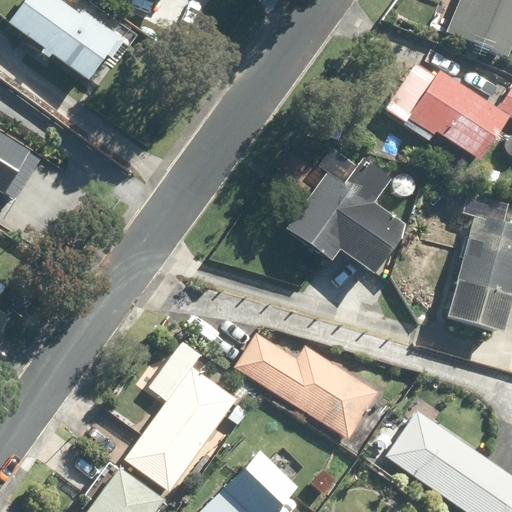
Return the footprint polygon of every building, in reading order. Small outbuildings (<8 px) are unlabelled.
[(41,57),(38,60),(46,66),(50,61),(86,88),(104,63),(107,65),(120,48),(80,18),(78,21),(49,0),(26,0),(5,29),(41,57)] [(511,0),(458,0),(445,32),(505,57),(506,53),(511,55),(511,0)] [(432,132),(476,160),(504,116),(436,73),(402,125),(427,141),(432,132)] [(511,85),(498,107),(511,116),(511,85)] [(0,201),(11,209),(38,168),(0,143),(0,201)] [(326,173),(285,228),(329,261),(370,204),(347,186),(359,170),(329,148),(316,166),(326,173)] [(511,227),(472,216),(445,315),(501,331),(511,291),(511,227)] [(378,228),(364,266),(389,275),(403,237),(378,228)] [(231,369),(346,439),(375,393),(302,348),(294,362),(251,335),(231,369)] [(231,403),(234,400),(189,368),(123,461),(168,492),(222,416),(236,426),(246,412),(231,403)] [(414,412),(384,456),(465,511),(472,511),(501,472),(414,412)] [(257,453),(198,511),(270,511),(294,488),(257,453)] [(114,470),(83,511),(150,511),(159,501),(114,470)] [(310,483),(323,494),(332,481),(320,471),(310,483)] [(511,511),(511,479),(501,472),(472,511),(511,511)]
